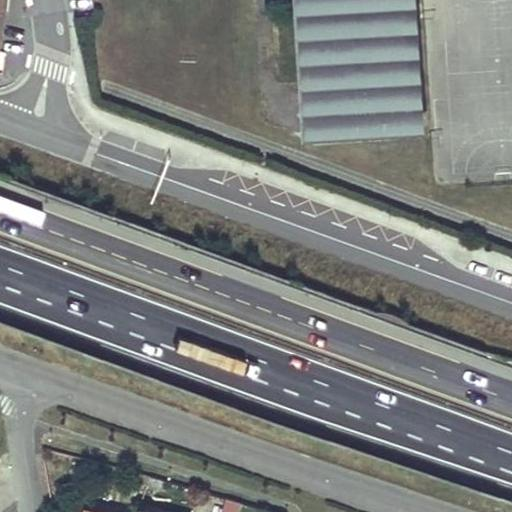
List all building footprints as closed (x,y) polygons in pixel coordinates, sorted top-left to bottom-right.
[(300,0),(310,134),(422,126),(414,0),(300,0)] [(414,0),(422,126),(432,126),(424,0),(414,0)] [(147,484),(150,477),(131,472),(128,479),(147,484)] [(146,486),(154,489),(161,491),(164,481),(150,477),(147,484),(146,486)] [(253,511),(255,507),(225,498),(220,511),(253,511)]
